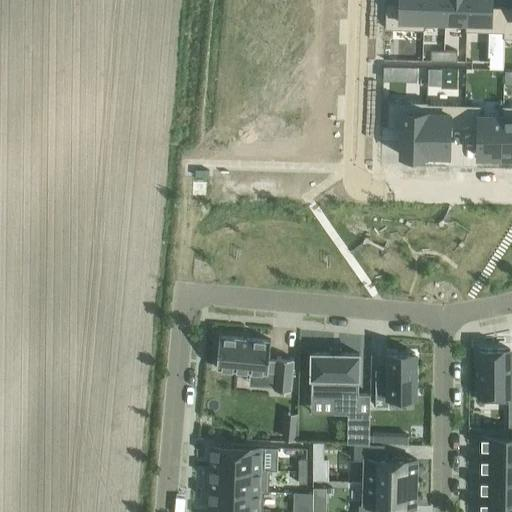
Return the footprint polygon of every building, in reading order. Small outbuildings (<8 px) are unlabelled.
[(386,1),(385,27),(424,29),(425,24),(422,24),(422,0),(400,0),(400,2),(386,1)] [(422,0),(422,24),(425,24),(444,24),(444,0),(422,0)] [(444,0),(444,24),(466,25),(466,0),(444,0)] [(466,0),(466,25),(465,30),(503,31),(504,5),(491,5),(491,0),(466,0)] [(511,5),(504,5),(503,31),(504,31),(503,37),(511,37),(511,5)] [(431,51),(431,61),(444,62),(444,51),(431,51)] [(444,51),(444,62),(457,62),(457,52),(444,51)] [(388,99),(387,126),(401,127),(401,155),(424,156),(425,102),(428,102),(428,100),(388,99)] [(425,102),(424,156),(426,156),(426,154),(429,155),(429,157),(444,158),(444,155),(449,155),(450,128),(463,129),(464,103),(428,102),(425,102)] [(464,103),(463,129),(478,129),(477,156),(483,156),(483,159),(498,159),(498,157),(501,157),(502,114),(480,113),(481,103),(464,103)] [(502,114),(501,157),(511,157),(511,104),(502,104),(502,114)] [(216,367),(268,372),(268,371),(276,372),(274,388),(290,390),(293,358),(277,356),(277,360),(269,359),(271,340),(219,335),(216,367)] [(510,348),(480,348),(480,401),(508,401),(511,401),(511,378),(510,378),(510,348)] [(311,377),(311,397),(334,398),(334,413),(348,413),(347,443),(369,443),(370,394),(358,393),(358,378),(359,378),(359,353),(341,353),(330,352),(312,352),(311,377)] [(387,381),(375,381),(375,405),(389,405),(389,396),(415,396),(415,352),(387,352),(387,369),(387,381)] [(482,434),(482,457),(511,457),(511,434),(508,435),(482,434)] [(212,444),(211,467),(269,469),(277,470),(278,447),(265,446),(212,444)] [(314,444),(314,459),(325,459),(325,444),(314,444)] [(354,444),(353,459),(363,459),(362,484),(416,485),(416,459),(384,458),(384,444),(354,444)] [(511,457),(482,457),(482,479),(511,479),(511,457)] [(307,458),(299,458),(299,471),(307,471),(307,458)] [(211,467),(210,489),(264,491),(264,492),(268,492),(269,469),(211,467)] [(307,471),(299,471),(299,483),(307,483),(307,471)] [(511,479),(482,479),(481,500),(511,500),(511,479)] [(358,503),(358,511),(382,511),(382,506),(415,507),(416,485),(362,484),(361,503),(358,503)] [(313,501),(313,505),(326,505),(326,487),(313,487),(313,492),(313,499),(313,501)] [(210,489),(209,511),(247,511),(262,511),(264,492),(264,491),(210,489)] [(296,491),(295,500),(313,501),(313,499),(313,492),(304,492),(296,491)] [(511,511),(511,500),(481,500),(480,511),(511,511)]
